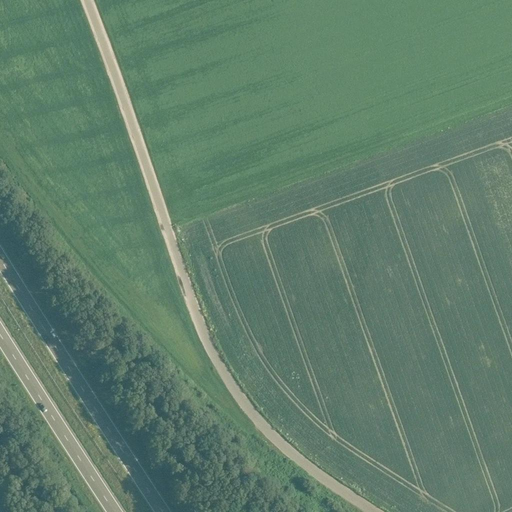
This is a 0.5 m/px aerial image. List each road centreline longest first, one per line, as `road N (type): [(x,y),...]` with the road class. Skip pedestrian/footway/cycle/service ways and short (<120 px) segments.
road 1 (unclassified): [(375,511),(284,448),(246,407),(207,344),(86,0)]
road 2 (trunk): [(164,511),(0,255)]
road 3 (trunk): [(0,329),(113,511)]
